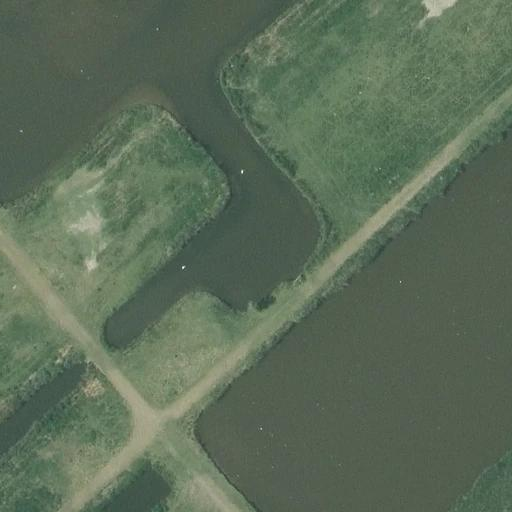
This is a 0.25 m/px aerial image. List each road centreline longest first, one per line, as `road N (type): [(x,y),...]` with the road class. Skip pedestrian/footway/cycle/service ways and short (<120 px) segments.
road 1 (track): [(155,427),(511,97)]
road 2 (track): [(229,511),(0,239)]
road 3 (track): [(155,427),(65,511)]
